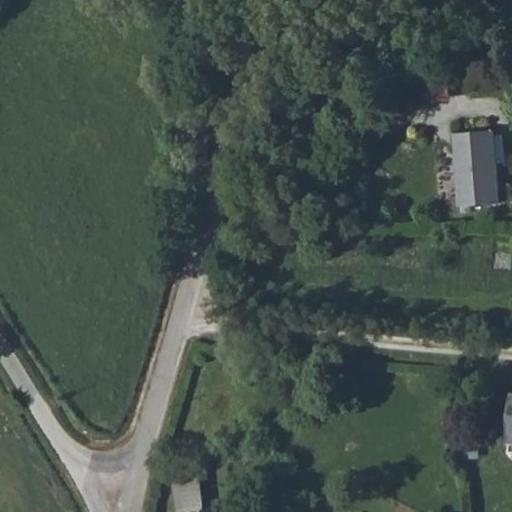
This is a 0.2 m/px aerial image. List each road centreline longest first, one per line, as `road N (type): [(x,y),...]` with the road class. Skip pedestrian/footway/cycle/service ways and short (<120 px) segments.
road 1 (tertiary): [(112,511),(178,301),(256,0)]
road 2 (unclassified): [(0,341),(105,511)]
